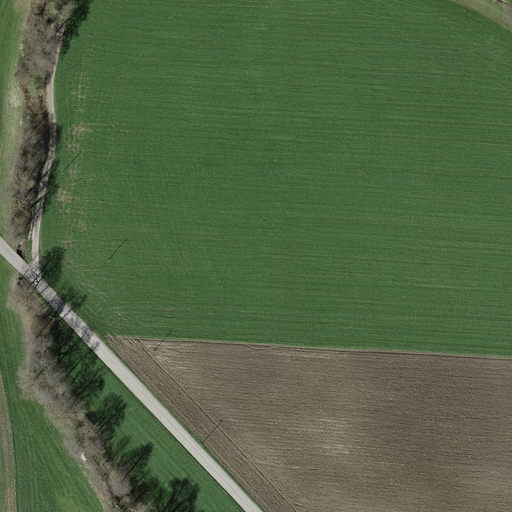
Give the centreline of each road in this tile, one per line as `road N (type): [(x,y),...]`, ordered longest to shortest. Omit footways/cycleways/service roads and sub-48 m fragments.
road 1 (tertiary): [(251,511),(0,248)]
road 2 (track): [(37,288),(48,90),(64,0)]
